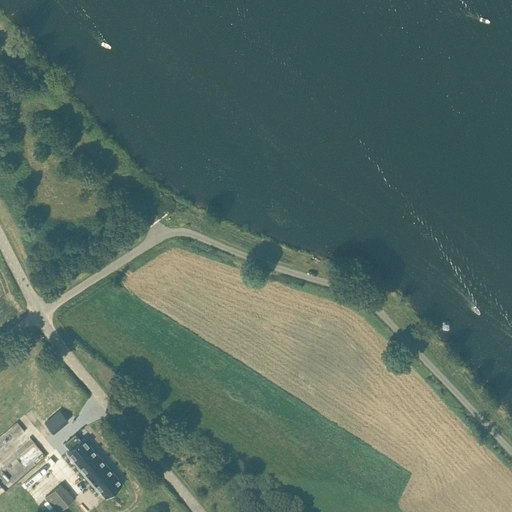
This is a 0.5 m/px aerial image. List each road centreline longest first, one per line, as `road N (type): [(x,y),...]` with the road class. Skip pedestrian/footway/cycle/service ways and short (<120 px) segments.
road 1 (unclassified): [(511,452),(355,294),(185,234),(161,237),(39,313)]
road 2 (tertiary): [(200,511),(39,313)]
road 3 (track): [(161,237),(132,192),(46,105)]
